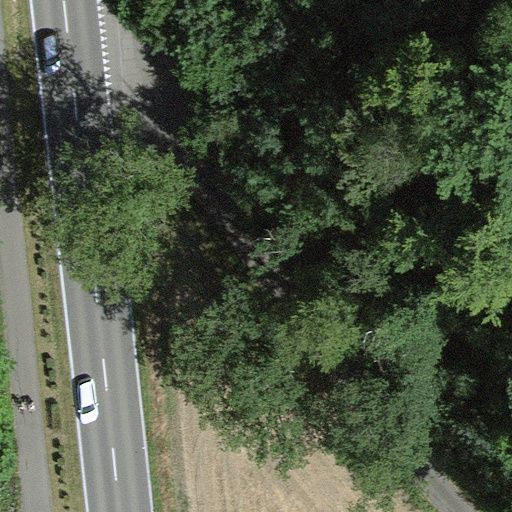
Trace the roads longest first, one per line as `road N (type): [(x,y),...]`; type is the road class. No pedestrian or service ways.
road 1 (track): [(69,58),(149,87),(490,511)]
road 2 (secondary): [(116,511),(62,0)]
